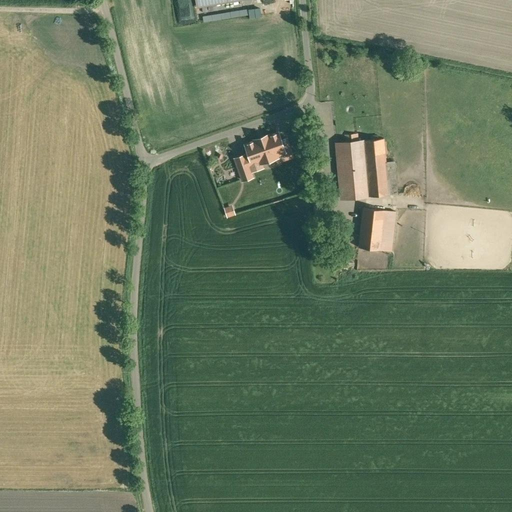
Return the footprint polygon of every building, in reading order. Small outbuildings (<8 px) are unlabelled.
[(267,136),(255,140),(256,142),(246,145),(249,155),(245,156),(248,164),(260,160),(260,163),(277,157),(276,155),(284,152),(278,134),(268,137),(267,136)] [(343,143),(337,143),(338,163),(386,159),(384,139),(358,141),(343,143)] [(245,156),(245,155),(235,159),(243,180),(252,177),(245,156)] [(386,159),(338,163),(342,199),(397,194),(394,161),(386,162),(386,159)] [(329,192),(318,194),(323,224),(334,223),(329,192)] [(395,211),(363,208),(359,247),(379,250),(391,251),(395,211)]
